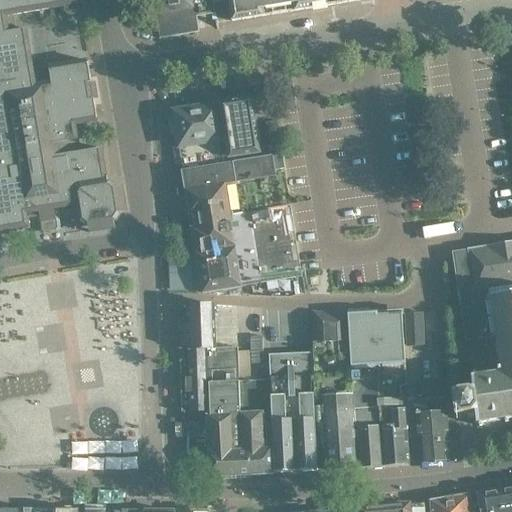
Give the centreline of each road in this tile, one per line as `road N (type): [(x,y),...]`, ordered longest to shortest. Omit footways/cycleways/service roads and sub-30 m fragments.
road 1 (residential): [(0,261),(124,239),(140,211),(117,69)]
road 2 (residential): [(117,69),(395,26)]
